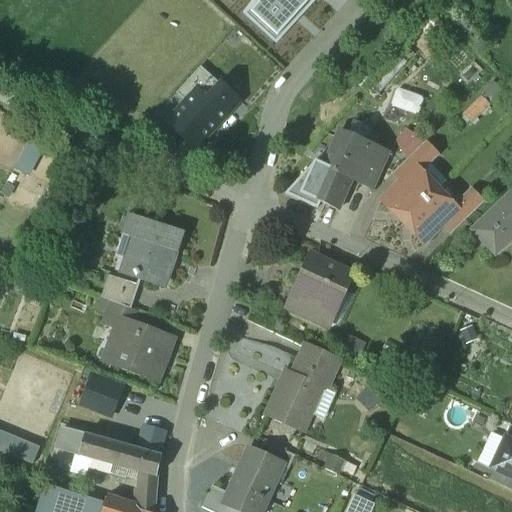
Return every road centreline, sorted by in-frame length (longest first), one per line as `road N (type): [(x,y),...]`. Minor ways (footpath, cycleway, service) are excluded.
road 1 (residential): [(178,511),(180,461),(245,206)]
road 2 (residential): [(245,206),(511,322)]
road 3 (track): [(245,206),(0,95)]
road 4 (residential): [(245,206),(283,96),(365,0)]
